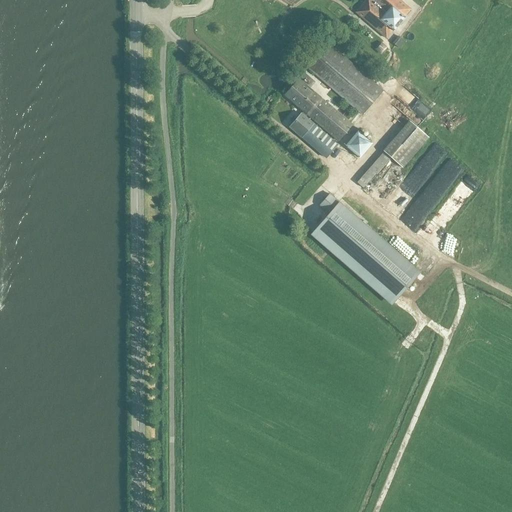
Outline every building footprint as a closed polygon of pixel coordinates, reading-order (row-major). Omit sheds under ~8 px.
[(405,18),(411,10),(399,0),(366,0),(356,13),(386,39),(393,31),(394,32),(406,18),(405,18)] [(404,42),(401,38),(399,37),(393,44),(395,46),(399,49),(404,42)] [(308,69),(362,114),(363,115),(383,90),(328,44),(308,69)] [(339,141),(353,125),(299,80),(285,96),(305,113),(309,116),(339,141)] [(423,120),(432,111),(414,93),(405,102),(423,120)] [(282,121),(288,126),(301,113),(295,107),(282,121)] [(309,116),(305,113),(303,116),(292,129),(328,159),(339,146),(307,119),(309,116)] [(410,121),(384,151),(403,167),(429,136),(410,121)] [(357,130),(346,145),(362,157),(373,141),(357,130)] [(415,192),(448,151),(436,142),(403,183),(415,192)] [(376,174),(377,175),(392,158),(384,152),(374,163),(370,169),(357,183),(364,188),(376,174)] [(394,165),(381,183),(393,191),(406,173),(394,165)] [(417,231),(446,189),(441,185),(437,190),(430,185),(425,192),(428,194),(425,198),(420,194),(402,221),(417,231)] [(329,214),(312,233),(392,303),(419,272),(329,194),(319,205),(329,214)]
